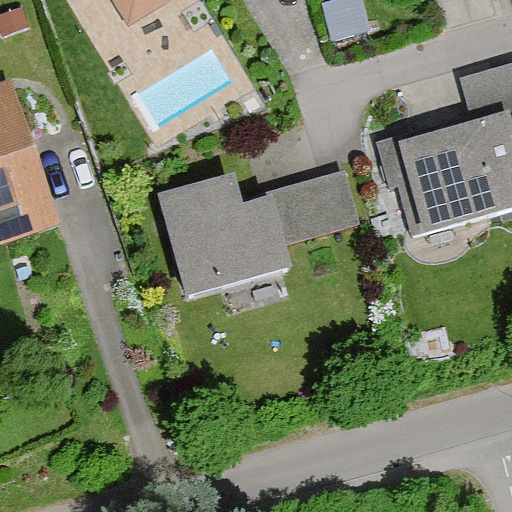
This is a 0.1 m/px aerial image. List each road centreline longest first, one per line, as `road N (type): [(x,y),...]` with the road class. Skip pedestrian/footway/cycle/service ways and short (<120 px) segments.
road 1 (residential): [(484,416),(135,511)]
road 2 (residential): [(511,51),(316,102)]
